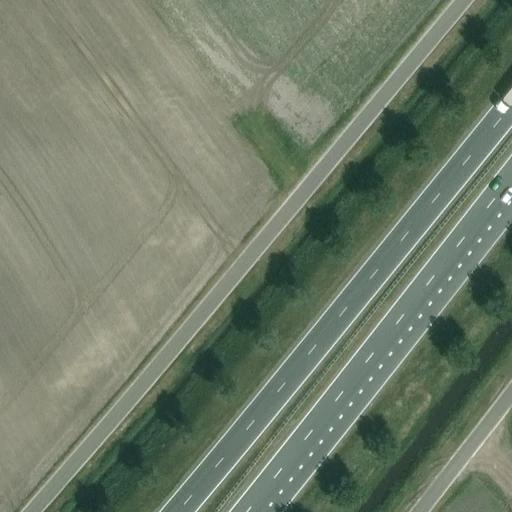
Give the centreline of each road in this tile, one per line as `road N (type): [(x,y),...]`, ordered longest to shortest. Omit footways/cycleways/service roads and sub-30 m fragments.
road 1 (unclassified): [(36,511),(471,0)]
road 2 (trunk): [(511,105),(174,511)]
road 3 (trunk): [(244,511),(511,174)]
road 4 (unclassified): [(419,511),(511,394)]
